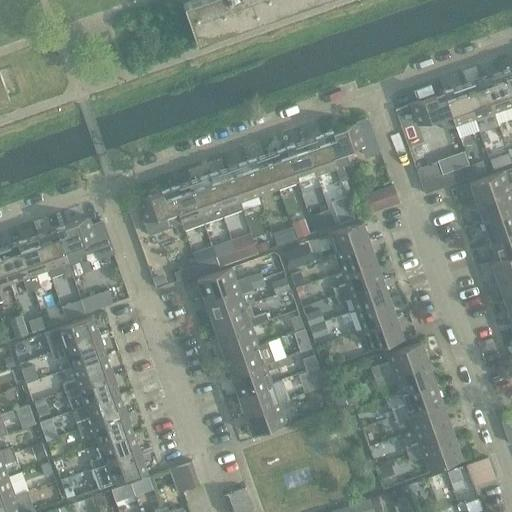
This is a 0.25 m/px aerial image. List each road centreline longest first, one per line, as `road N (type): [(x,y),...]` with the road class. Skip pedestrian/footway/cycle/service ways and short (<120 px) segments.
road 1 (residential): [(511,485),(370,96)]
road 2 (residential): [(220,511),(108,190)]
road 3 (residential): [(108,190),(370,96)]
road 4 (residential): [(370,96),(511,46)]
